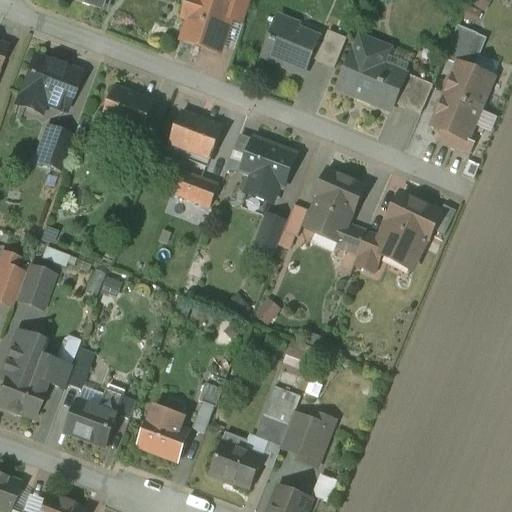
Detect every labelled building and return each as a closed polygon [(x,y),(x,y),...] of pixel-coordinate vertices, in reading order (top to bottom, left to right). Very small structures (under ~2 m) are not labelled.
[(70,0),(106,12),(110,0),(70,0)] [(189,0),(183,20),(189,22),(183,41),(194,45),(194,46),(208,51),(209,48),(218,51),(218,53),(220,53),(226,35),(223,34),(228,20),(232,9),(225,7),(205,0),(189,0)] [(252,0),(227,0),(225,7),(232,9),(228,20),(244,25),(252,0)] [(298,27),(279,19),(263,59),(304,76),(317,44),(295,35),(298,27)] [(477,35),(458,27),(444,60),(458,66),(458,65),(464,67),(477,35)] [(328,33),(316,62),(335,70),(347,40),(328,33)] [(390,51),(361,39),(354,54),(339,90),(357,98),(358,96),(391,110),(406,76),(383,66),(390,51)] [(80,75),(34,58),(18,99),(43,109),(48,97),(68,105),(80,75)] [(464,67),(458,65),(458,66),(445,96),(480,111),(493,79),(464,67)] [(433,87),(412,78),(400,108),(421,117),(433,87)] [(103,120),(97,118),(88,143),(109,151),(118,127),(142,136),(154,104),(115,89),(103,120)] [(480,111),(445,96),(432,128),(441,131),(467,142),(468,141),(480,111)] [(476,128),(491,135),(498,119),(483,113),(476,128)] [(223,130),(181,114),(169,146),(183,151),(180,159),(207,170),(223,130)] [(74,139),(48,129),(36,163),(62,172),(74,139)] [(467,142),(441,131),(437,142),(470,156),(475,144),(468,141),(467,142)] [(295,157),(254,141),(242,173),(253,177),(247,195),(272,204),(279,187),(283,189),(295,157)] [(148,160),(126,152),(117,174),(140,183),(148,160)] [(327,170),(314,200),(319,201),(306,229),(339,244),(347,225),(348,225),(352,216),(353,217),(366,188),(327,170)] [(206,182),(184,174),(175,196),(197,204),(206,182)] [(206,182),(197,204),(210,209),(218,187),(206,182)] [(381,239),(377,248),(384,251),(413,265),(410,270),(412,271),(426,242),(427,243),(441,214),(402,195),(381,239)] [(308,212),(294,207),(287,224),(284,233),(298,239),(308,212)] [(287,224),(268,217),(255,250),(274,258),(284,233),(287,224)] [(348,225),(347,225),(339,244),(337,248),(356,256),(366,232),(348,225)] [(368,233),(366,232),(356,256),(359,257),(355,267),(375,275),(384,251),(377,248),(381,239),(367,234),(368,233)] [(2,255),(0,261),(0,305),(12,310),(15,302),(25,275),(13,271),(17,260),(2,255)] [(54,278),(27,268),(25,275),(15,302),(41,311),(54,278)] [(269,301),(256,317),(269,327),(282,312),(269,301)] [(41,356),(13,345),(1,376),(6,378),(0,392),(0,408),(33,421),(47,385),(53,387),(62,365),(41,357),(41,356)] [(91,370),(76,364),(74,370),(68,386),(83,392),(91,370)] [(62,365),(53,387),(66,392),(68,386),(74,370),(62,365)] [(99,411),(78,403),(66,433),(106,448),(117,418),(116,418),(124,398),(106,391),(99,411)] [(213,408),(200,403),(194,420),(207,425),(213,408)] [(294,415),(269,405),(264,417),(277,422),(290,427),(294,415)] [(178,418),(162,412),(159,422),(150,419),(139,449),(177,463),(188,434),(174,428),(178,418)] [(313,423),(294,415),(290,427),(281,449),(300,457),(298,461),(317,469),(334,423),(316,415),(313,423)] [(264,417),(255,439),(268,444),(277,422),(264,417)] [(290,427),(277,422),(268,444),(281,449),(290,427)] [(263,459),(222,444),(210,477),(234,487),(235,485),(251,491),(263,459)] [(8,511),(18,486),(0,478),(0,511),(8,511)] [(280,489),(272,508),(271,508),(269,511),(307,511),(312,502),(280,489)] [(84,511),(85,511),(47,497),(41,511),(84,511)]
